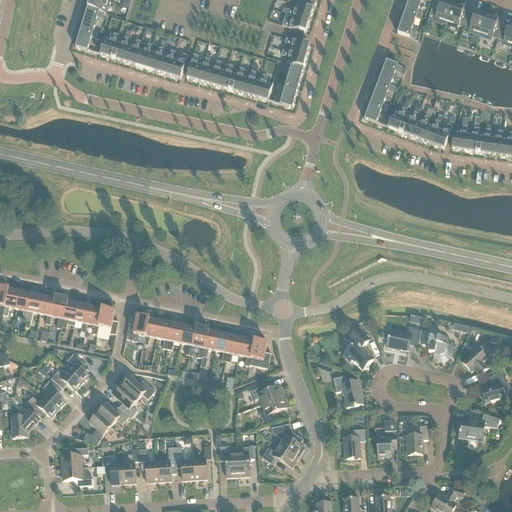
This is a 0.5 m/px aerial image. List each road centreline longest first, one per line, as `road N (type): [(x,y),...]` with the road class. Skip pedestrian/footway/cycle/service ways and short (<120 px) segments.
road 1 (residential): [(61,54),(298,118),(327,0)]
road 2 (residential): [(399,0),(350,124),(444,159),(511,167)]
road 3 (unclassified): [(315,139),(283,130),(251,136),(79,97),(53,80)]
road 4 (unclassified): [(282,310),(329,308),(397,276),(511,299)]
road 5 (residential): [(81,511),(294,501)]
road 6 (residential): [(44,452),(116,373),(128,301)]
road 7 (residential): [(444,412),(387,406),(382,375),(448,380),(451,404)]
road 8 (primary): [(162,190),(0,154)]
road 9 (residential): [(284,334),(128,301)]
road 10 (unclassified): [(282,310),(233,299),(141,242)]
road 11 (unclassified): [(308,478),(320,442),(284,334)]
road 12 (unclassified): [(357,0),(315,139)]
road 13 (unclassified): [(141,242),(71,231),(0,237)]
road 14 (residential): [(128,301),(0,274)]
road 15 (residential): [(435,472),(308,478)]
road 16 (primary): [(511,267),(392,241)]
